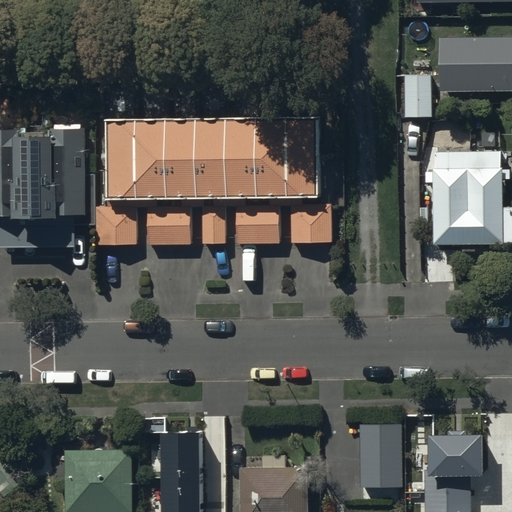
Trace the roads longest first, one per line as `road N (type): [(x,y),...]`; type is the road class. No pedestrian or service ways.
road 1 (residential): [(511,346),(0,353)]
road 2 (track): [(374,349),(366,0)]
